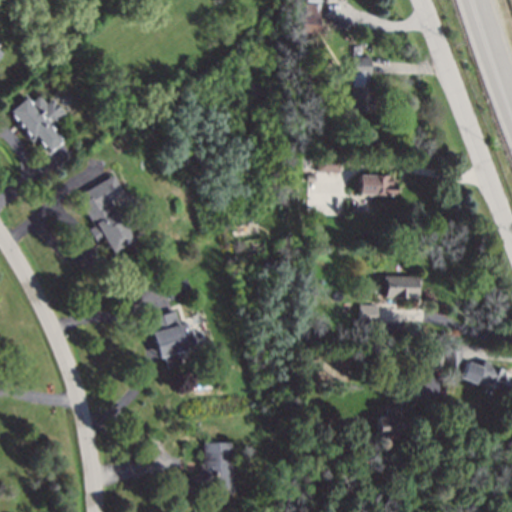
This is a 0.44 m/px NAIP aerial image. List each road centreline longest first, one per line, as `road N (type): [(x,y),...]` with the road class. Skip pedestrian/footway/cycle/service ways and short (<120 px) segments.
road 1 (residential): [(101,511),(91,427),(46,311),(0,237)]
road 2 (tertiary): [(511,247),(419,0)]
